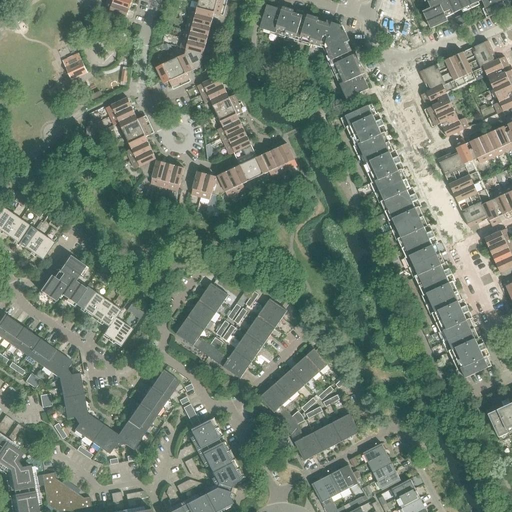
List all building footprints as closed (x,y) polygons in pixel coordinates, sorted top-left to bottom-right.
[(130,10),(133,1),(130,0),(107,0),(107,2),(130,10)] [(220,15),(223,6),(200,0),(197,9),(214,14),(220,15)] [(448,22),(444,13),(451,10),(453,14),(462,10),(460,6),(465,4),(466,7),(470,6),(467,0),(427,0),(431,8),(423,12),(431,30),(448,22)] [(507,10),(502,0),(467,0),(470,6),(482,0),(490,17),(507,10)] [(127,19),(130,10),(107,2),(104,11),(127,19)] [(286,35),(293,14),(294,11),(282,8),(277,6),(276,8),(267,6),(260,29),(271,32),(271,30),(285,34),(286,35)] [(214,14),(197,9),(196,14),(213,19),(214,14)] [(211,28),(213,19),(196,14),(190,13),(188,22),(211,28)] [(311,42),(317,21),(318,21),(318,19),(302,14),(302,16),(293,14),(286,35),(285,34),(285,37),(295,40),(296,38),(310,42),(311,42)] [(469,27),(463,14),(455,18),(461,31),(469,27)] [(106,30),(107,26),(95,21),(94,26),(106,30)] [(350,42),(345,31),(343,32),(340,26),(327,22),(326,24),(318,21),(317,21),(311,42),(310,42),(309,44),(320,48),(320,46),(325,47),(327,51),(347,42),(348,43),(350,42)] [(208,37),(211,28),(188,22),(185,30),(208,37)] [(206,46),(208,37),(185,30),(183,39),(206,46)] [(203,55),(206,46),(183,39),(180,48),(203,55)] [(497,61),(491,48),(488,41),(463,53),(476,81),(487,76),(483,67),(497,61)] [(356,55),(354,50),(351,51),(348,43),(347,42),(327,51),(325,52),(329,62),(332,61),(338,74),(360,65),(356,55)] [(200,68),(203,55),(180,48),(183,56),(191,72),(200,68)] [(476,81),(463,53),(454,57),(467,85),(476,81)] [(88,73),(79,54),(63,61),(72,80),(88,73)] [(191,72),(183,56),(171,61),(181,83),(189,79),(187,74),(191,72)] [(467,85),(454,57),(445,61),(458,90),(467,85)] [(511,80),(511,72),(511,71),(500,76),(498,72),(509,66),(505,57),(497,61),(483,67),(487,76),(494,90),(511,80)] [(181,83),(171,61),(162,66),(170,82),(172,87),(181,83)] [(458,90),(445,61),(420,72),(429,92),(443,86),(447,95),(453,92),(458,90)] [(367,79),(365,74),(360,65),(338,74),(344,88),(342,89),(347,100),(369,90),(365,80),(367,79)] [(170,82),(162,66),(157,68),(164,84),(170,82)] [(202,95),(223,85),(219,76),(198,86),(202,95)] [(511,96),(510,98),(508,93),(511,91),(511,80),(494,90),(500,103),(494,105),(498,114),(511,107),(511,96)] [(211,101),(227,94),(223,85),(202,95),(206,104),(211,101)] [(450,101),(455,98),(453,92),(447,95),(443,86),(429,92),(421,96),(425,105),(437,100),(439,104),(427,109),(432,118),(453,108),(450,101)] [(57,94),(54,88),(48,91),(51,98),(57,94)] [(213,106),(229,98),(227,94),(211,101),(213,106)] [(217,114),(239,104),(235,96),(229,98),(213,106),(217,114)] [(110,117),(132,107),(128,98),(106,108),(110,117)] [(237,115),(243,113),(239,104),(217,114),(221,123),(237,115)] [(387,131),(385,126),(382,119),(379,121),(376,115),(377,115),(372,105),(341,119),(346,129),(347,129),(355,146),(353,147),(358,157),(389,142),(385,132),(387,131)] [(120,123),(136,116),(132,107),(110,117),(114,125),(120,123)] [(459,121),(457,117),(453,108),(432,118),(435,127),(447,121),(449,126),(443,128),(447,138),(469,128),(465,119),(459,121)] [(223,128),(239,120),(237,115),(221,123),(223,127),(223,128)] [(122,128),(138,120),(136,116),(120,123),(122,128)] [(511,142),(511,116),(506,119),(511,131),(506,133),(504,127),(495,131),(505,153),(511,149),(511,145),(511,143),(511,142)] [(126,136),(147,126),(143,118),(138,120),(122,128),(126,136)] [(222,138),(243,128),(239,120),(223,128),(223,127),(218,130),(222,138)] [(146,137),(151,135),(147,126),(126,136),(130,145),(146,137)] [(226,147),(247,137),(243,128),(222,138),(226,147)] [(505,153),(495,131),(487,135),(497,156),(505,153)] [(497,156),(487,135),(479,139),(489,160),(497,156)] [(132,149),(148,142),(146,137),(130,145),(132,149)] [(230,155),(251,145),(247,137),(226,147),(230,155)] [(489,160),(479,139),(470,142),(473,148),(468,150),(463,139),(454,143),(458,151),(465,167),(456,171),(460,180),(478,172),(473,161),(478,159),(480,164),(489,160)] [(131,161),(152,150),(148,142),(132,149),(127,152),(131,161)] [(401,169),(399,164),(402,163),(396,151),(394,152),(389,142),(358,157),(362,167),(364,166),(372,183),(401,169)] [(297,166),(287,144),(278,148),(288,170),(297,166)] [(288,170),(278,148),(270,152),(280,174),(288,170)] [(140,167),(156,159),(152,150),(131,161),(135,169),(140,167)] [(465,167),(458,151),(446,156),(438,160),(450,185),(460,180),(456,171),(465,167)] [(280,174),(270,152),(262,156),(269,172),(272,177),(280,174)] [(265,174),(257,158),(255,153),(246,157),(256,178),(265,174)] [(269,172),(262,156),(257,158),(265,174),(269,172)] [(256,178),(246,157),(237,161),(240,166),(248,182),(256,178)] [(157,161),(156,159),(140,167),(144,176),(152,178),(157,161)] [(160,186),(166,164),(157,161),(152,178),(151,184),(160,186)] [(169,189),(175,166),(166,164),(160,186),(169,189)] [(178,192),(184,169),(175,166),(169,189),(178,192)] [(248,182),(240,166),(235,168),(243,185),(248,182)] [(243,185),(235,168),(227,172),(237,194),(245,190),(243,185)] [(413,195),(410,190),(411,189),(402,170),(401,170),(401,169),(372,183),(370,184),(380,205),(382,205),(389,221),(418,207),(416,202),(421,199),(418,193),(416,194),(413,195)] [(201,198),(207,175),(198,172),(191,195),(201,198)] [(237,194),(227,172),(219,176),(226,193),(228,198),(237,194)] [(454,194),(482,181),(482,180),(478,172),(460,180),(450,185),(454,194)] [(211,194),(216,177),(207,175),(201,198),(210,200),(211,194)] [(219,176),(216,177),(211,194),(210,200),(209,204),(218,207),(217,196),(218,196),(226,193),(219,176)] [(458,203),(469,198),(486,190),(482,181),(454,194),(458,203)] [(511,211),(511,190),(510,186),(502,190),(511,211)] [(264,195),(263,194),(261,190),(255,193),(257,198),(264,195)] [(511,211),(502,190),(493,194),(496,199),(491,201),(486,190),(469,198),(473,207),(481,203),(482,205),(489,219),(492,227),(501,223),(496,211),(501,209),(503,215),(511,211)] [(19,204),(23,198),(19,195),(15,201),(19,204)] [(23,207),(27,201),(23,198),(19,204),(23,207)] [(489,219),(482,205),(481,203),(473,207),(469,198),(458,203),(469,228),(489,219)] [(36,215),(40,209),(36,207),(32,213),(36,215)] [(430,232),(427,227),(428,227),(419,207),(418,207),(389,221),(388,222),(396,241),(398,240),(406,258),(435,244),(433,239),(438,237),(435,230),(430,232)] [(0,230),(12,214),(3,208),(0,211),(0,230)] [(40,218),(44,212),(40,209),(36,215),(40,218)] [(0,231),(8,237),(20,220),(12,214),(0,230),(0,231)] [(52,227),(57,221),(53,218),(48,224),(52,227)] [(17,243),(29,226),(20,220),(8,237),(17,243)] [(56,230),(61,224),(57,221),(52,227),(56,230)] [(25,248),(37,231),(29,226),(17,243),(25,248)] [(489,248),(510,238),(506,229),(485,239),(489,248)] [(33,254),(45,237),(37,231),(25,248),(33,254)] [(42,260),(54,243),(45,237),(33,254),(42,260)] [(492,256),(511,246),(511,241),(510,238),(489,248),(492,256)] [(447,270),(444,264),(445,264),(436,244),(435,244),(406,258),(404,259),(414,278),(415,278),(423,295),(453,282),(451,276),(453,275),(450,269),(447,270)] [(496,264),(511,256),(511,246),(492,256),(496,264)] [(74,304),(85,289),(75,282),(85,268),(87,269),(87,268),(70,256),(59,272),(62,274),(58,281),(50,276),(40,291),(55,302),(61,295),(74,304)] [(511,256),(496,264),(502,276),(504,277),(511,274),(511,275),(511,256)] [(102,283),(106,277),(103,274),(98,280),(102,283)] [(106,286),(110,280),(106,277),(102,283),(106,286)] [(222,305),(234,288),(224,281),(219,289),(211,284),(205,293),(222,305)] [(467,313),(470,312),(467,306),(464,306),(453,282),(423,295),(422,296),(431,316),(432,315),(440,332),(434,335),(439,345),(443,343),(475,329),(470,319),(469,319),(467,313)] [(84,310),(96,293),(87,287),(85,289),(74,304),(73,307),(74,307),(75,305),(84,310)] [(123,297),(127,291),(123,288),(119,294),(123,297)] [(255,301),(259,295),(255,292),(250,298),(255,301)] [(92,316),(104,298),(96,293),(84,310),(92,316)] [(222,305),(205,293),(200,301),(217,313),(222,305)] [(100,322),(113,305),(104,298),(92,316),(100,322)] [(250,308),(255,301),(250,298),(246,305),(250,308)] [(287,311),(270,299),(264,308),(281,320),(287,311)] [(217,313),(200,301),(194,309),(211,321),(217,313)] [(116,318),(121,310),(113,305),(100,322),(108,327),(109,328),(115,318),(116,318)] [(237,314),(241,307),(237,305),(233,311),(237,314)] [(135,316),(139,310),(135,307),(131,313),(135,316)] [(281,320),(264,308),(258,317),(275,328),(281,320)] [(211,321),(194,309),(188,318),(205,330),(211,321)] [(243,318),(247,312),(243,309),(239,315),(243,318)] [(232,320),(237,314),(233,311),(228,318),(232,320)] [(0,337),(1,338),(13,321),(4,315),(0,320),(0,337)] [(238,325),(243,318),(239,315),(234,322),(238,325)] [(275,328),(258,317),(252,325),(270,337),(275,328)] [(124,324),(116,318),(115,318),(109,328),(108,327),(103,335),(112,341),(124,324)] [(205,330),(188,318),(182,326),(200,338),(205,330)] [(9,344),(21,327),(13,321),(1,338),(9,344)] [(225,331),(229,324),(225,321),(221,328),(225,331)] [(121,347),(132,330),(124,324),(112,341),(121,347)] [(231,335),(236,328),(231,325),(227,332),(231,335)] [(270,337),(252,325),(247,333),(264,345),(270,337)] [(200,338),(182,326),(176,335),(209,357),(219,341),(215,338),(210,345),(200,338)] [(24,342),(30,333),(21,327),(9,344),(18,350),(24,342)] [(221,337),(225,331),(221,328),(217,334),(221,337)] [(492,366),(487,356),(484,358),(481,352),(487,350),(484,343),(481,344),(481,345),(479,346),(476,340),(479,339),(475,329),(443,343),(448,353),(449,352),(458,370),(456,371),(460,381),(492,366)] [(227,341),(231,335),(227,332),(223,339),(227,341)] [(26,356),(38,339),(30,333),(24,342),(18,350),(26,356)] [(264,345),(247,333),(241,342),(258,353),(264,345)] [(35,362),(47,344),(38,339),(26,356),(35,362)] [(246,370),(229,358),(219,351),(223,344),(219,341),(209,357),(240,379),(246,370)] [(258,353),(241,342),(235,350),(252,362),(258,353)] [(43,368),(55,350),(47,344),(35,362),(43,368)] [(328,365),(323,359),(327,355),(320,347),(316,351),(314,349),(306,357),(320,372),(328,365)] [(51,373),(64,356),(55,350),(43,368),(51,373)] [(252,362),(235,350),(229,358),(246,370),(252,362)] [(8,360),(1,356),(0,357),(0,360),(5,364),(8,360)] [(67,369),(72,362),(64,356),(51,373),(59,379),(69,372),(67,369)] [(320,372),(306,357),(299,363),(313,379),(320,372)] [(18,367),(12,363),(9,367),(15,371),(18,367)] [(313,379),(299,363),(291,370),(305,386),(313,379)] [(25,372),(18,367),(15,371),(22,376),(25,372)] [(180,382),(163,370),(156,379),(174,391),(180,382)] [(305,386),(291,370),(283,377),(297,393),(305,386)] [(82,384),(80,374),(71,375),(69,372),(59,379),(61,388),(82,384)] [(30,386),(36,377),(31,374),(29,377),(25,382),(30,386)] [(35,389),(41,381),(36,377),(30,386),(35,389)] [(297,393),(283,377),(276,384),(290,400),(297,393)] [(174,391),(156,379),(150,388),(168,399),(174,391)] [(339,389),(345,384),(342,380),(336,385),(339,389)] [(84,395),(82,384),(61,388),(63,399),(84,395)] [(193,389),(191,384),(184,388),(186,392),(193,389)] [(290,400),(276,384),(268,390),(282,406),(290,400)] [(328,396),(334,390),(330,386),(324,392),(328,396)] [(168,399),(150,388),(145,396),(162,408),(168,399)] [(282,406),(268,390),(260,398),(286,427),(302,416),(299,412),(293,417),(282,406)] [(322,401),(328,396),(324,392),(318,397),(322,401)] [(51,401),(50,394),(40,396),(41,403),(51,401)] [(86,406),(84,395),(63,399),(65,409),(86,406)] [(340,400),(337,395),(330,399),(333,404),(340,400)] [(162,408),(145,396),(139,404),(156,416),(162,408)] [(189,402),(186,397),(179,401),(182,405),(189,402)] [(511,436),(511,397),(495,405),(496,407),(487,411),(501,443),(511,438),(511,437),(511,436)] [(311,407),(317,402),(313,398),(307,403),(311,407)] [(333,404),(330,399),(323,403),(326,407),(333,404)] [(305,412),(311,407),(307,403),(301,409),(305,412)] [(156,416),(139,404),(133,412),(151,424),(156,416)] [(200,424),(190,404),(183,408),(193,428),(200,424)] [(87,414),(86,406),(65,409),(66,419),(74,417),(76,421),(87,414)] [(323,412),(320,407),(313,411),(316,415),(323,412)] [(316,415),(313,411),(306,414),(309,419),(316,415)] [(151,424),(133,412),(127,422),(130,423),(145,433),(151,424)] [(83,437),(95,419),(87,414),(76,421),(78,424),(74,431),(83,437)] [(360,433),(350,414),(340,419),(350,438),(360,433)] [(5,416),(3,419),(11,424),(13,422),(13,421),(5,416)] [(313,457),(304,438),(297,425),(305,421),(302,416),(286,427),(304,461),(313,457)] [(1,421),(1,422),(9,428),(11,424),(3,419),(1,421)] [(92,443),(102,428),(104,426),(95,419),(83,437),(92,443)] [(350,438),(340,419),(331,424),(341,443),(350,438)] [(225,452),(214,430),(215,430),(209,420),(200,424),(193,428),(190,430),(200,449),(211,472),(231,461),(226,452),(225,452)] [(1,422),(0,423),(0,426),(7,431),(9,428),(1,422)] [(145,433),(130,423),(127,422),(122,429),(139,441),(145,433)] [(17,424),(15,427),(24,433),(26,430),(18,424),(17,424)] [(62,430),(57,424),(54,426),(58,433),(62,430)] [(341,443),(331,424),(322,429),(332,447),(341,443)] [(100,449),(112,431),(104,426),(102,428),(92,443),(100,449)] [(15,427),(13,431),(21,436),(24,433),(15,427)] [(139,441),(122,429),(118,435),(120,446),(125,445),(133,450),(139,441)] [(332,447),(322,429),(313,434),(323,452),(332,447)] [(66,437),(62,430),(58,433),(62,440),(66,437)] [(13,431),(11,434),(19,440),(21,436),(13,431)] [(120,446),(118,435),(112,431),(100,449),(109,455),(114,447),(120,446)] [(17,443),(19,440),(11,434),(8,437),(17,443)] [(323,452),(313,434),(304,438),(313,457),(323,452)] [(22,454),(1,439),(0,438),(0,464),(1,465),(1,466),(8,472),(19,465),(17,461),(22,454)] [(368,463),(387,453),(382,444),(363,453),(368,463)] [(86,451),(79,447),(77,451),(83,455),(86,451)] [(93,455),(86,451),(83,455),(90,460),(93,455)] [(373,472),(391,463),(387,453),(368,463),(373,472)] [(358,465),(354,458),(350,460),(354,467),(358,465)] [(239,480),(235,471),(236,471),(231,461),(211,472),(218,484),(216,488),(204,495),(212,511),(218,511),(224,509),(223,508),(232,504),(229,497),(232,484),(239,480)] [(378,481),(396,472),(391,463),(373,472),(378,481)] [(37,511),(34,492),(30,466),(24,467),(21,468),(19,465),(8,472),(10,481),(11,481),(16,505),(15,505),(15,511),(37,511)] [(365,485),(358,471),(353,473),(349,465),(340,470),(349,489),(359,484),(360,487),(365,485)] [(349,489),(340,470),(331,475),(340,494),(349,489)] [(382,491),(401,481),(396,472),(378,481),(382,491)] [(83,498),(78,494),(80,491),(64,480),(61,483),(56,479),(55,473),(41,475),(43,485),(47,505),(43,510),(46,511),(50,511),(53,509),(56,511),(55,511),(81,511),(92,511),(90,497),(83,498)] [(340,494),(331,475),(322,480),(331,498),(340,494)] [(415,489),(410,479),(392,489),(397,499),(415,489)] [(338,510),(331,498),(322,480),(312,485),(326,511),(344,511),(365,502),(362,497),(338,510)] [(373,493),(369,486),(364,488),(368,495),(373,493)] [(402,508),(420,498),(415,489),(397,499),(402,508)] [(212,511),(204,495),(186,504),(170,511),(212,511)] [(387,504),(383,497),(379,499),(382,506),(387,504)] [(403,511),(415,511),(425,507),(420,498),(402,508),(403,511)] [(380,509),(377,502),(372,504),(376,511),(380,509)]
